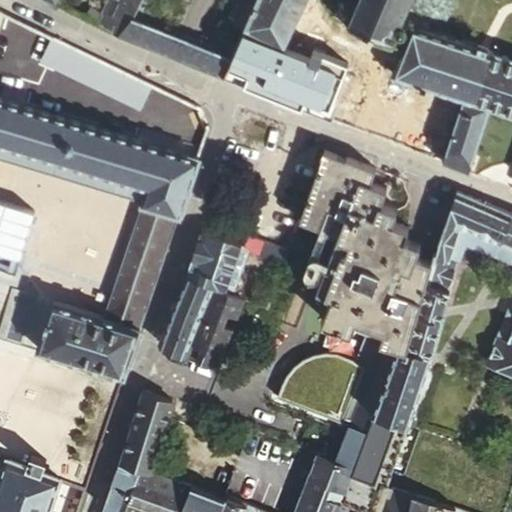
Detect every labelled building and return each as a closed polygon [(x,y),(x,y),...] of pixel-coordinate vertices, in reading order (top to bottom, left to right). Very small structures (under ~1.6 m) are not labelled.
[(128,0),(114,31),(116,32),(153,47),(158,36),(129,25),(131,18),(139,0),(145,0),(147,0),(146,0),(128,0)] [(223,75),(252,86),(274,39),(284,43),(304,0),(255,0),(244,24),(231,57),(223,75)] [(244,24),(255,0),(236,0),(228,17),(244,24)] [(391,46),(392,43),(400,24),(407,8),(410,9),(411,6),(408,5),(410,0),(358,0),(358,3),(356,2),(355,2),(353,5),(356,6),(349,22),(347,21),(346,23),(348,25),(347,27),(350,28),(351,26),(360,30),(359,32),(378,41),(379,38),(388,42),(387,45),(391,46)] [(159,85),(0,8),(0,44),(22,52),(22,51),(141,108),(144,102),(149,105),(159,85)] [(158,36),(153,47),(160,50),(165,52),(172,34),(131,18),(129,25),(158,36)] [(400,24),(392,43),(405,49),(395,73),(423,82),(399,139),(397,144),(421,153),(422,151),(429,136),(442,105),(448,90),(464,96),(444,158),(443,161),(511,188),(511,166),(475,152),(490,105),(511,111),(511,58),(508,58),(503,72),(409,42),(413,30),(400,24)] [(414,28),(413,30),(409,42),(503,72),(508,58),(414,28)] [(179,57),(223,75),(231,57),(186,39),(172,34),(165,52),(179,57)] [(363,82),(345,123),(368,132),(385,92),(379,89),(384,76),(383,71),(367,65),(360,81),(363,82)] [(0,137),(147,183),(143,195),(141,201),(179,212),(198,156),(0,96),(0,137)] [(323,148),(327,139),(286,125),(241,109),(233,135),(235,136),(236,140),(248,152),(248,151),(251,140),(282,150),(281,154),(283,155),(280,164),(313,177),(323,148)] [(0,137),(0,151),(143,195),(147,183),(0,137)] [(251,140),(248,151),(256,154),(260,148),(261,153),(277,158),(281,154),(282,150),(251,140)] [(313,177),(298,217),(319,225),(319,226),(337,233),(316,287),(332,293),(322,319),(351,329),(355,316),(384,327),(380,338),(382,339),(406,346),(433,259),(416,253),(415,255),(399,249),(404,235),(405,233),(390,227),(393,219),(397,207),(382,201),(387,188),(370,181),(376,167),(346,155),(345,157),(323,148),(313,177)] [(511,245),(511,212),(457,189),(438,240),(439,240),(433,259),(406,346),(382,339),(336,459),(317,451),(308,473),(327,481),(322,495),(334,498),(358,506),(364,508),(367,499),(372,501),(380,481),(386,483),(408,422),(431,355),(429,354),(448,288),(457,263),(448,260),(451,250),(455,252),(465,227),(511,245)] [(0,198),(0,263),(18,268),(35,208),(0,198)] [(141,326),(179,212),(141,201),(104,314),(141,326)] [(409,224),(393,219),(390,227),(405,233),(409,224)] [(448,260),(457,263),(466,242),(511,260),(511,297),(497,336),(507,340),(511,326),(511,245),(465,227),(455,252),(451,250),(448,260)] [(201,230),(186,273),(211,283),(225,289),(241,243),(222,235),(205,231),(201,230)] [(420,241),(404,235),(399,249),(415,255),(416,253),(420,241)] [(288,247),(267,239),(265,239),(255,266),(277,275),(288,247)] [(211,283),(186,273),(159,343),(185,353),(211,283)] [(37,345),(52,299),(0,283),(0,450),(19,457),(62,472),(88,481),(125,372),(37,345)] [(225,289),(211,283),(185,353),(217,366),(244,296),(225,289)] [(37,345),(125,372),(141,326),(104,314),(52,299),(37,345)] [(355,316),(351,329),(380,338),(384,327),(355,316)] [(511,326),(507,340),(497,336),(487,362),(511,371),(511,326)] [(171,400),(141,390),(120,458),(140,465),(152,469),(171,400)] [(0,511),(48,511),(52,501),(62,472),(19,457),(0,511)] [(140,465),(120,458),(111,482),(131,490),(140,465)] [(191,483),(152,469),(140,465),(131,490),(128,499),(165,511),(181,511),(183,507),(191,483)] [(327,481),(308,473),(296,506),(293,511),(328,511),(334,498),(322,495),(327,481)] [(224,495),(227,496),(237,500),(243,484),(229,479),(224,495)] [(367,499),(364,508),(369,510),(371,510),(370,511),(432,511),(435,500),(386,483),(380,481),(372,501),(367,499)] [(102,507),(108,509),(116,511),(123,511),(128,499),(131,490),(111,482),(102,507)] [(224,495),(191,483),(183,507),(181,511),(220,511),(227,496),(224,495)] [(293,511),(296,506),(243,484),(237,500),(258,508),(266,511),(267,511),(293,511)] [(237,500),(227,496),(220,511),(256,511),(258,508),(237,500)] [(470,511),(435,500),(432,511),(470,511)]
